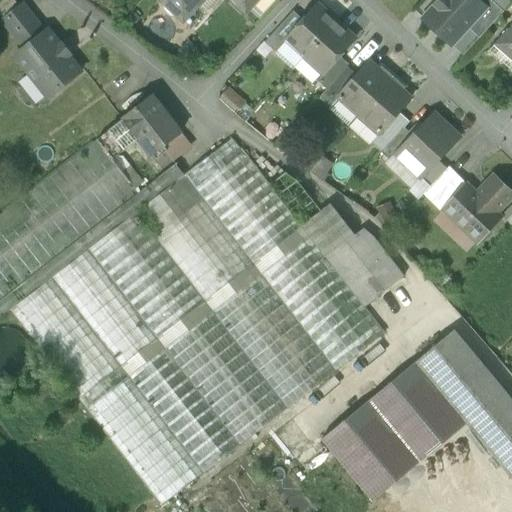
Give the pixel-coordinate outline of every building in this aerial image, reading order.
[(161,0),(183,21),(202,0),(232,0),(246,12),(257,0),(161,0)] [(438,0),(435,4),(434,4),(434,5),(435,6),(423,19),(434,29),(434,30),(435,31),(436,30),(439,33),(439,34),(440,35),(452,45),(468,28),(485,9),(480,3),(476,0),(438,0)] [(504,12),(490,0),(482,0),(480,3),(485,9),(468,28),(479,39),(504,12)] [(45,31),(23,3),(1,20),(23,49),(45,31)] [(303,20),(286,40),(287,41),(280,47),(276,53),(294,69),(305,57),(336,23),(317,5),(303,20)] [(293,11),(269,38),(280,47),(287,41),(286,40),(303,20),(293,11)] [(336,23),(305,57),(322,73),(324,74),(340,57),(355,40),(336,23)] [(511,25),(498,41),(511,52),(511,25)] [(23,49),(15,55),(48,98),(81,72),(68,56),(71,55),(62,44),(60,45),(47,30),(45,31),(23,49)] [(340,57),(324,74),(322,73),(316,80),(327,90),(347,67),(349,65),(340,57)] [(356,76),(337,98),(338,99),(358,116),(394,76),(382,65),(378,69),(369,61),(356,76)] [(327,90),(319,98),(330,108),(338,99),(337,98),(356,76),(347,67),(327,90)] [(394,76),(358,116),(378,134),(379,135),(399,113),(411,99),(403,91),(406,87),(394,76)] [(248,103),(227,86),(215,100),(237,118),(248,103)] [(181,133),(152,96),(122,119),(123,120),(97,139),(113,159),(138,140),(151,156),(181,133)] [(399,113),(379,135),(378,134),(370,143),(380,152),(404,128),(409,122),(399,113)] [(412,136),(394,154),(395,155),(421,179),(438,161),(459,139),(433,114),(412,136)] [(404,128),(380,152),(390,161),(395,155),(394,154),(412,136),(404,128)] [(269,186),(232,138),(185,175),(184,175),(195,189),(336,371),(385,333),(364,307),(326,258),(269,186)] [(97,139),(0,213),(0,301),(139,193),(97,139)] [(305,170),(321,178),(329,162),(313,154),(305,170)] [(438,161),(421,179),(430,187),(447,169),(438,161)] [(139,193),(0,301),(0,318),(10,311),(31,293),(51,278),(88,250),(135,213),(184,175),(185,175),(175,165),(139,193)] [(330,204),(321,211),(297,181),(285,173),(269,186),(326,258),(355,236),(330,204)] [(184,175),(135,213),(138,216),(135,219),(139,224),(142,221),(146,227),(195,189),(184,175)] [(511,194),(493,177),(476,195),(466,186),(443,210),(477,242),(500,217),(495,213),(511,195),(511,194)] [(336,371),(195,189),(146,227),(287,409),(336,371)] [(146,227),(142,221),(139,224),(135,219),(138,216),(135,213),(88,250),(239,446),(287,409),(146,227)] [(355,236),(326,258),(364,307),(404,277),(373,237),(363,229),(355,236)] [(239,446),(88,250),(51,278),(120,367),(203,474),(239,446)] [(120,367),(51,278),(31,293),(10,311),(78,400),(120,367)] [(511,400),(454,330),(415,362),(467,424),(511,478),(511,400)] [(415,362),(322,439),(373,501),(467,424),(415,362)] [(203,474),(120,367),(78,400),(161,506),(203,474)]
